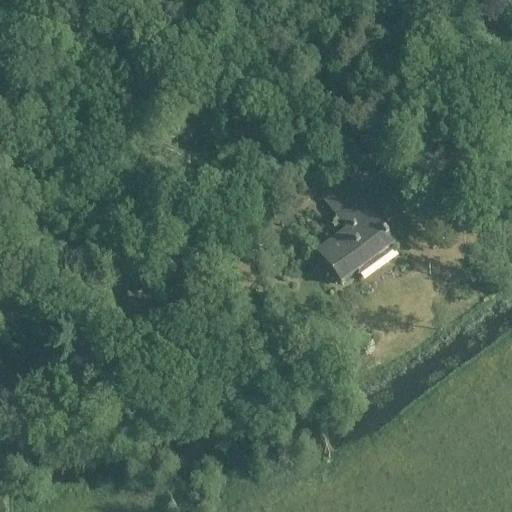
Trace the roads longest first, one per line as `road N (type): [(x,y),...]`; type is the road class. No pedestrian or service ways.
road 1 (track): [(444,0),(429,51),(420,140),(298,202),(216,286),(172,308),(121,310)]
road 2 (track): [(0,310),(121,310),(178,263),(193,215),(179,156),(200,90),(228,48),(236,0)]
